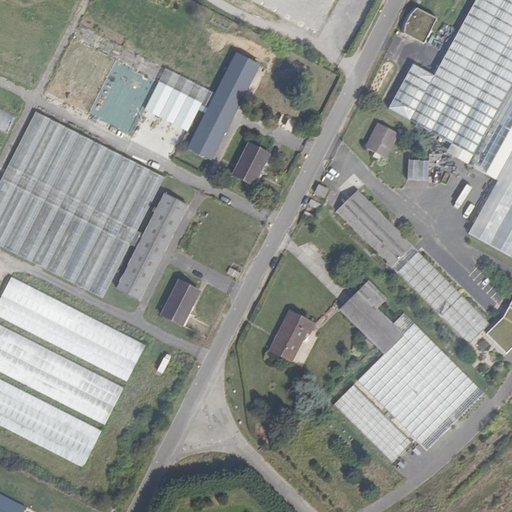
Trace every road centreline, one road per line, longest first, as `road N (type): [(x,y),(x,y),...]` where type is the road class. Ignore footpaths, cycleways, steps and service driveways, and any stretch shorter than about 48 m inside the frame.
road 1 (unclassified): [(184,415),(398,0)]
road 2 (unclassified): [(184,415),(252,460),(304,511)]
